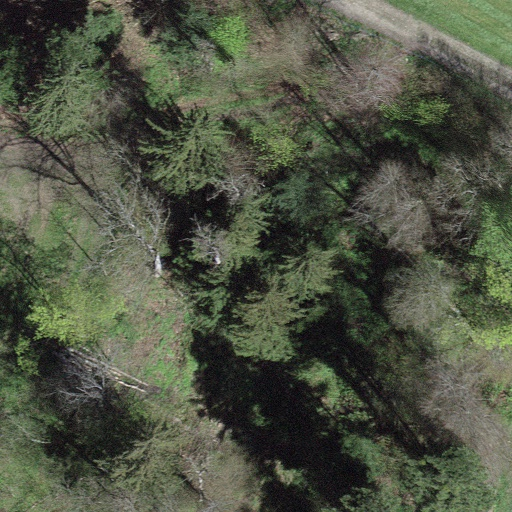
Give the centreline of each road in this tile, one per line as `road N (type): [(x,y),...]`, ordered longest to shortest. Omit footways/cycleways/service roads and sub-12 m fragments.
road 1 (track): [(286,90),(217,103),(118,149),(91,211),(68,301),(40,347),(0,376)]
road 2 (track): [(351,0),(511,91)]
